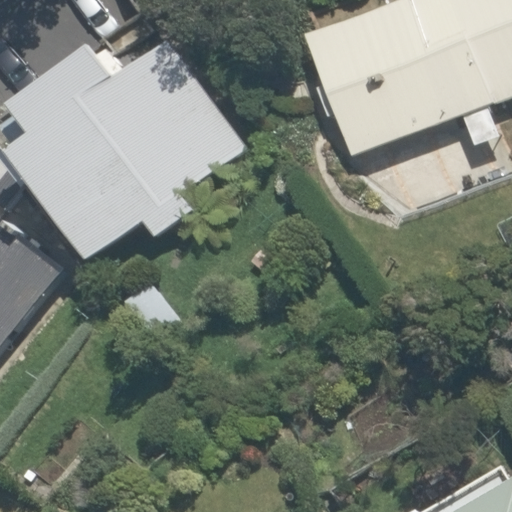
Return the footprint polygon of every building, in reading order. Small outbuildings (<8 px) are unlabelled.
[(471,154),(508,140),(494,102),(511,95),(511,0),(392,0),(299,35),(344,157),(457,116),(471,154)] [(0,208),(2,210),(23,184),(81,265),(136,226),(149,244),(193,212),(182,196),(262,138),(182,27),(120,73),(100,46),(8,112),(25,136),(14,144),(0,132),(0,208)] [(465,201),(445,151),(365,182),(384,231),(400,225),(419,273),(511,235),(511,230),(495,188),(465,201)] [(0,352),(66,273),(0,217),(0,352)] [(479,475),(454,491),(462,503),(446,511),(421,511),(414,501),(397,511),(511,511),(511,465),(491,432),(462,449),(479,475)]
